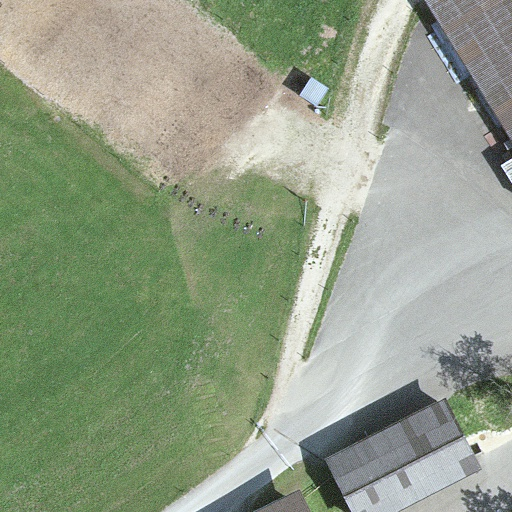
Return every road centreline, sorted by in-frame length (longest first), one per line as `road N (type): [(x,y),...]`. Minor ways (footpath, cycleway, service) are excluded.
road 1 (track): [(282,452),(294,346),(379,44),(400,0)]
road 2 (track): [(196,511),(282,452),(423,374),(511,350)]
